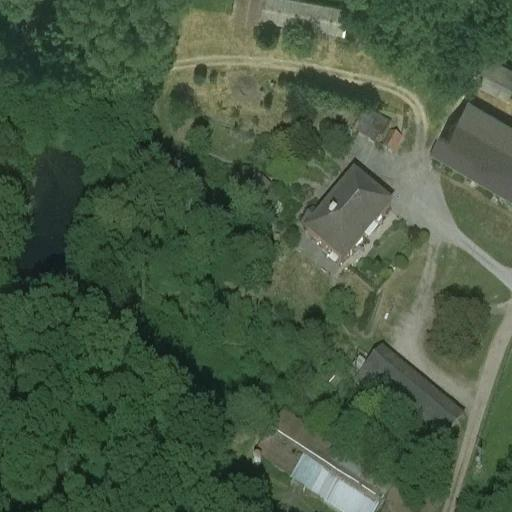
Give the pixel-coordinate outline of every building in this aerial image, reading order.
[(235,0),(232,16),(256,20),(259,0),(235,0)] [(348,8),(304,0),(259,0),(256,18),(343,33),(348,8)] [(511,83),(511,67),(454,38),(441,63),(506,95),(511,83)] [(511,128),(466,102),(431,163),(511,209),(511,128)] [(389,128),(363,114),(352,135),(378,149),(389,128)] [(391,136),(383,151),(391,156),(400,141),(391,136)] [(253,178),(248,190),(260,195),(265,184),(253,178)] [(353,181),(319,222),(312,216),(300,230),(342,267),(389,211),(353,181)] [(258,209),(254,219),(263,223),(267,213),(258,209)] [(455,430),(372,361),(354,383),(410,430),(408,433),(434,455),(455,430)] [(377,511),(395,484),(283,411),(253,457),(337,511),(377,511)] [(428,511),(432,505),(395,487),(385,508),(392,511),(428,511)]
